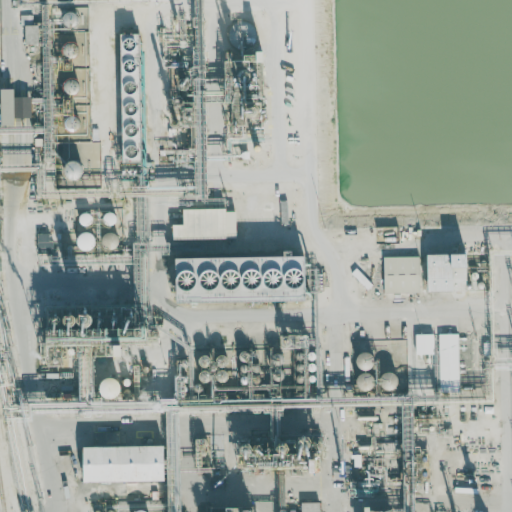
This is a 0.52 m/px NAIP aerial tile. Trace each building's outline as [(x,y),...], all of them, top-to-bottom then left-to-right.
[(40,25),(26,25),(26,44),(39,44),(40,25)] [(125,158),(144,158),(142,33),(123,33),(125,158)] [(4,89),(4,125),(18,124),(18,118),(34,118),(33,96),(18,96),(17,89),(4,89)] [(88,172),(75,159),(66,169),(79,182),(88,172)] [(176,239),(239,238),(238,208),(186,209),(186,224),(175,224),(176,239)] [(84,226),(95,224),(92,211),(81,214),(84,226)] [(118,213),(108,212),(108,223),(118,224),(118,213)] [(96,232),(79,234),(81,250),(98,248),(96,232)] [(51,247),(51,233),(39,234),(39,248),(51,247)] [(118,248),(118,237),(109,237),(110,248),(118,248)] [(432,255),(433,292),(469,291),(469,268),(474,267),(474,253),(432,255)] [(421,256),(385,257),(386,293),(421,292),(421,256)] [(417,334),(417,354),(436,354),(436,333),(417,334)] [(459,333),(440,334),(441,390),(461,390),(459,333)] [(376,353),(361,355),(362,370),(377,369),(376,353)] [(212,355),(203,359),(207,368),(216,364),(212,355)] [(399,390),(401,374),(387,371),(384,388),(399,390)] [(374,373),(360,377),(364,391),(378,387),(374,373)] [(106,398),(125,397),(124,378),(105,379),(106,398)] [(169,445),(87,447),(88,483),(170,481),(169,445)] [(320,511),(321,503),(303,503),(303,511),(320,511)]
